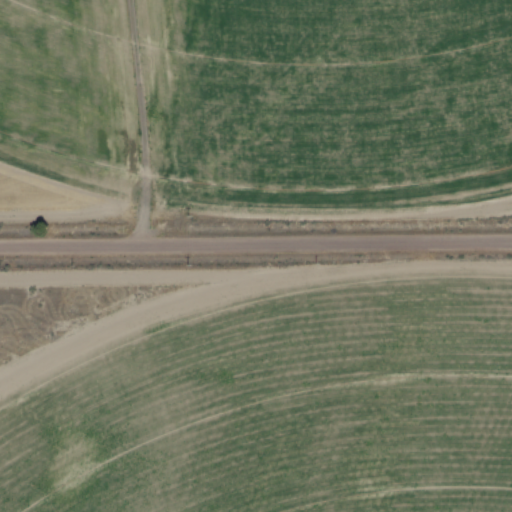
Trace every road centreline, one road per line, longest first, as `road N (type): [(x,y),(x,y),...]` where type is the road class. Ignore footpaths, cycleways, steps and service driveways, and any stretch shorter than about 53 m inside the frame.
road 1 (residential): [(511,244),(0,248)]
road 2 (track): [(143,246),(118,0)]
